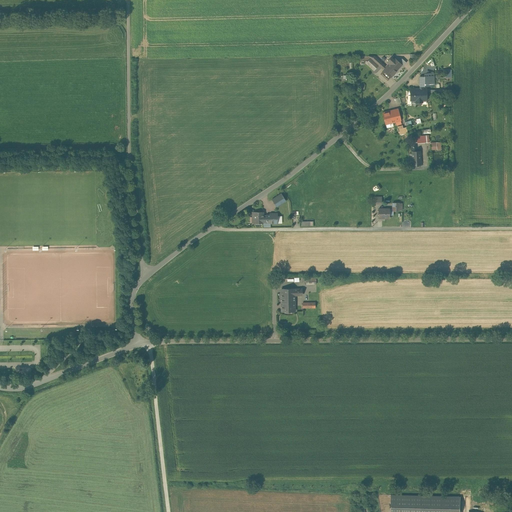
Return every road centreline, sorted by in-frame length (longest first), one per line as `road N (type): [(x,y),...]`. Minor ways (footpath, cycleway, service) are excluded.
road 1 (unclassified): [(146,276),(373,105),(477,0)]
road 2 (unclassified): [(149,341),(511,339)]
road 3 (unclassified): [(127,0),(128,146),(146,276)]
road 4 (unclassified): [(167,511),(149,341)]
